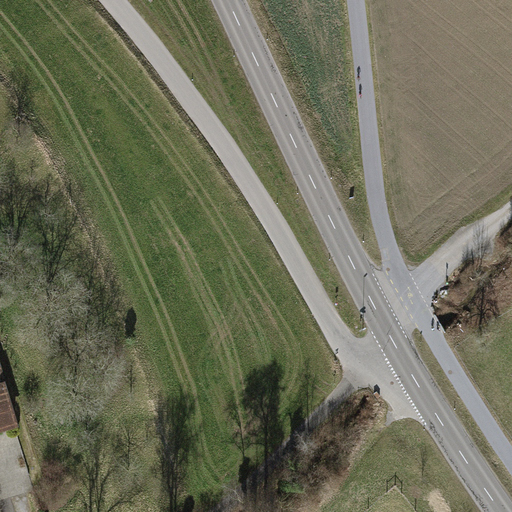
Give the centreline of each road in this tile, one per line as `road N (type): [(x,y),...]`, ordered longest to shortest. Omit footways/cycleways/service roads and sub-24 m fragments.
road 1 (unclassified): [(111,0),(227,148),(345,345),(368,357),(394,343)]
road 2 (tertiary): [(394,343),(228,0)]
road 3 (track): [(410,296),(387,247),(375,193),(356,0)]
road 4 (track): [(368,357),(341,395),(218,511)]
road 5 (tertiary): [(501,511),(394,343)]
road 6 (track): [(410,296),(511,207)]
